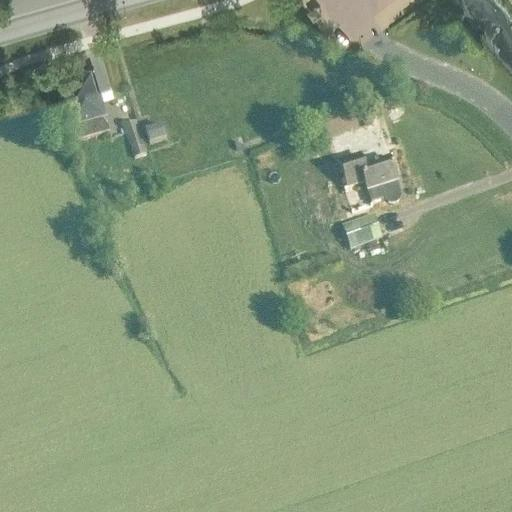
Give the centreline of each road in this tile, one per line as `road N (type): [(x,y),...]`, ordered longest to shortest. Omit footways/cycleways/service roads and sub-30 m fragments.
road 1 (secondary): [(511,121),(451,81),(408,67),(349,0)]
road 2 (secondary): [(0,39),(131,0)]
